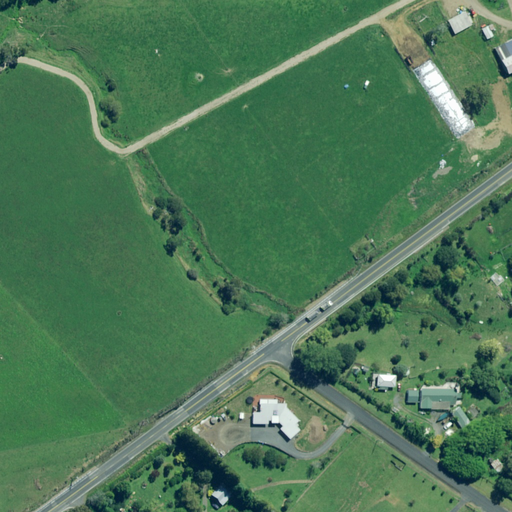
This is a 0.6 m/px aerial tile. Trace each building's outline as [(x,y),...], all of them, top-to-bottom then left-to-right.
[(470,25),(463,12),(446,21),(453,34),(470,25)] [(492,36),(487,26),(481,29),(485,39),(492,36)] [(511,71),(511,40),(511,38),(502,43),(492,48),(506,74),(511,71)] [(393,376),(371,375),(370,382),(376,382),(375,390),(386,390),(386,387),(392,387),(393,376)] [(459,398),(459,390),(419,390),(419,410),(448,410),(448,405),(454,405),(454,398),(459,398)] [(416,403),(416,391),(406,391),(406,403),(416,403)] [(275,400),(258,400),(258,413),(251,413),(251,424),(277,424),(281,427),(278,429),(288,439),(297,430),(292,425),(297,419),(284,405),(275,404),(275,400)] [(468,423),(458,407),(449,413),(459,429),(468,423)] [(501,466),(496,459),(489,464),(494,471),(501,466)] [(233,494),(221,483),(211,495),(222,506),(233,494)]
